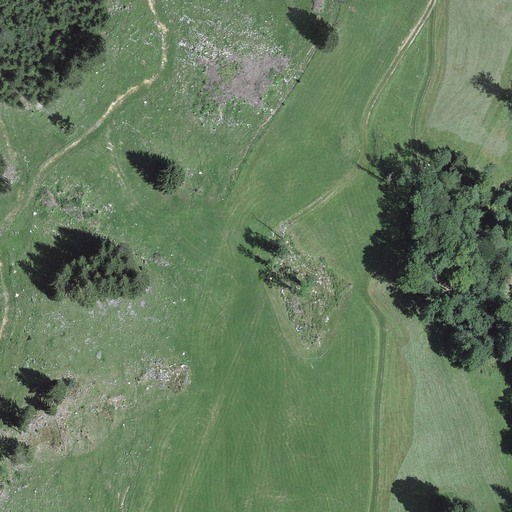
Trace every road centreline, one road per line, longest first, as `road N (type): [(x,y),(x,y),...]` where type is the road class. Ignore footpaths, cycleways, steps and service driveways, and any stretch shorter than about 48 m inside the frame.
road 1 (track): [(377,509),(384,336),(367,283),(372,265),(418,214),(417,116),(436,0)]
road 2 (track): [(435,0),(368,114),(362,160),(279,228)]
